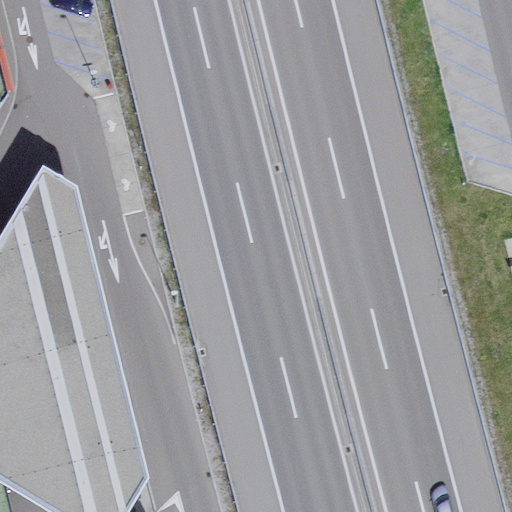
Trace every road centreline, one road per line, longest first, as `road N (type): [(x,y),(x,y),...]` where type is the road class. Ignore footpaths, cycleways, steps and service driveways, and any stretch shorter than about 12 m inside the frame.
road 1 (motorway): [(425,511),(296,0)]
road 2 (motorway): [(192,0),(320,511)]
